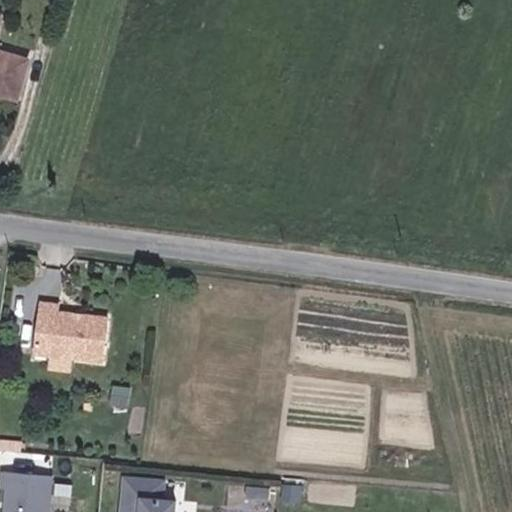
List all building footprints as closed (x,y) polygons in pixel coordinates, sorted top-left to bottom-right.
[(0,93),(18,98),(28,61),(0,53),(0,22),(1,18),(0,17),(0,93)] [(41,302),(37,345),(103,352),(107,317),(59,312),(60,304),(41,302)] [(103,352),(37,345),(36,352),(103,359),(103,352)] [(49,511),(52,476),(4,472),(3,488),(8,489),(6,511),(49,511)] [(121,511),(175,511),(176,501),(163,499),(165,481),(125,477),(121,511)]
